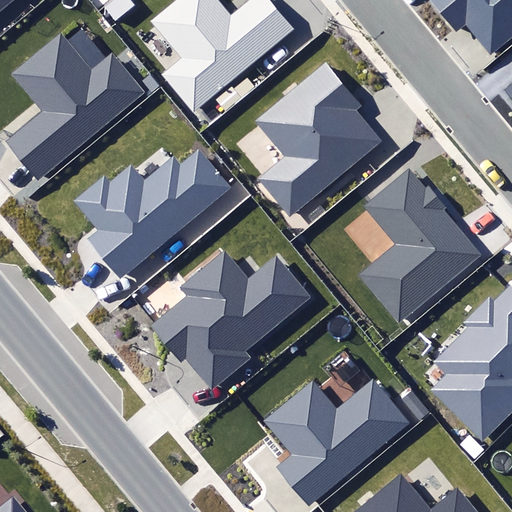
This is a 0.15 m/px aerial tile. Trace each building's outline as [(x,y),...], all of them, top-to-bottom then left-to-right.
[(0,0),(0,12),(14,0),(0,0)] [(163,74),(194,111),(294,29),(269,0),(249,0),(231,15),(219,0),(177,0),(151,21),(182,58),(163,74)] [(511,0),(430,0),(456,32),(467,24),(490,52),(511,34),(511,0)] [(6,141),(37,178),(143,93),(112,54),(92,70),(61,31),(9,73),(41,113),(6,141)] [(259,178),(291,217),(382,142),(356,110),(363,105),(327,62),(257,120),(286,155),(259,178)] [(88,240),(121,279),(230,187),(199,150),(181,165),(173,156),(144,180),(132,166),(111,184),(104,176),(75,201),(100,230),(88,240)] [(360,275),(399,322),(480,255),(442,210),(445,206),(429,186),(426,188),(408,167),(362,205),(396,245),(360,275)] [(248,279),(225,251),(178,289),(185,296),(149,325),(180,364),(185,360),(209,389),(248,357),(244,352),(310,298),(276,256),(248,279)] [(511,287),(509,284),(494,299),(488,293),(458,323),(464,329),(432,362),(446,376),(431,392),(482,442),(511,411),(511,287)] [(336,410),(313,383),(267,421),(295,455),(279,468),(312,508),(413,425),(374,378),(336,410)] [(430,509),(402,475),(356,511),(476,511),(457,488),(430,509)] [(154,511),(155,511),(136,489),(109,511),(154,511)] [(0,507),(0,511),(26,511),(13,496),(0,507)]
